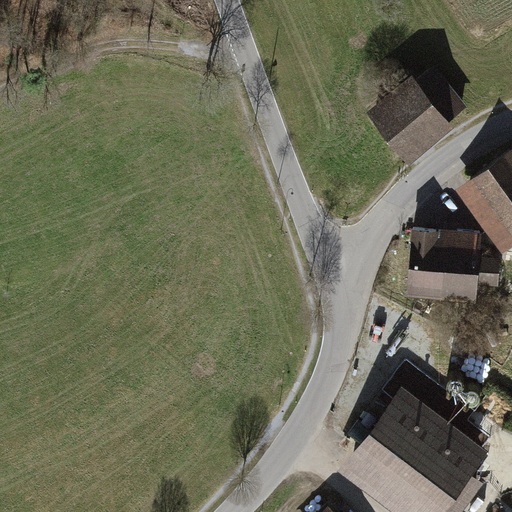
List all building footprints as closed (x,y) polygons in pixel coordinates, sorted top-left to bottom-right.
[(413,85),(369,120),(408,169),(452,134),(413,85)] [(511,240),(511,145),(459,184),(505,246),(511,240)] [(410,298),(444,298),(445,233),(411,232),(410,298)] [(444,298),(478,298),(479,233),(445,233),(444,298)] [(405,398),(348,473),(401,511),(447,511),(487,460),(405,398)]
